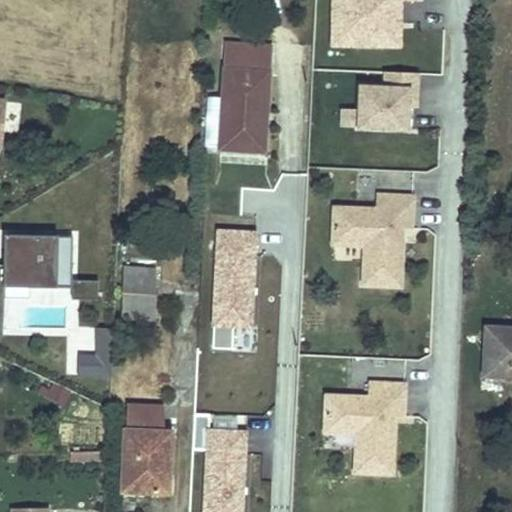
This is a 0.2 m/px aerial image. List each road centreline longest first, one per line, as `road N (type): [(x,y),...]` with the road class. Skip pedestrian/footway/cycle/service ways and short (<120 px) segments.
road 1 (unknown): [(282,511),(302,61)]
road 2 (unknown): [(175,511),(181,301)]
